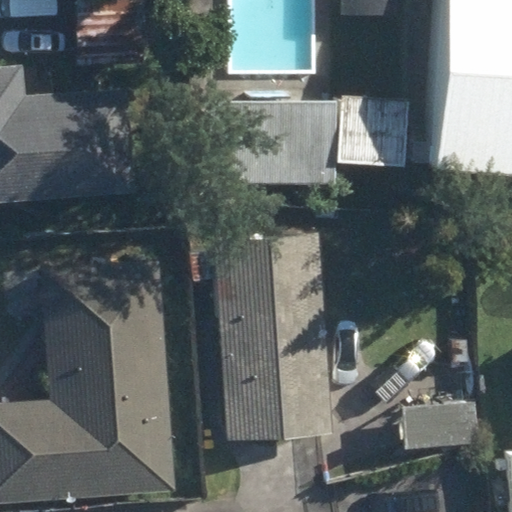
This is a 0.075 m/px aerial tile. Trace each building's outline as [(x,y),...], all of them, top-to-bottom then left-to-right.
[(88,0),(77,1),(79,69),(145,67),(142,0),(88,0)] [(343,0),(343,17),(398,16),(397,0),(343,0)] [(511,0),(431,0),(421,167),(511,172),(511,0)] [(0,204),(134,194),(126,92),(25,99),(22,68),(0,69),(0,204)] [(323,163),(389,165),(393,103),(326,99),(323,163)] [(188,182),(315,183),(315,103),(188,102),(188,182)] [(220,280),(230,441),(331,435),(319,240),(215,247),(216,254),(191,257),(193,282),(220,280)] [(0,405),(0,504),(176,494),(159,262),(41,269),(51,403),(0,405)] [(405,412),(407,449),(478,444),(477,408),(405,412)]
